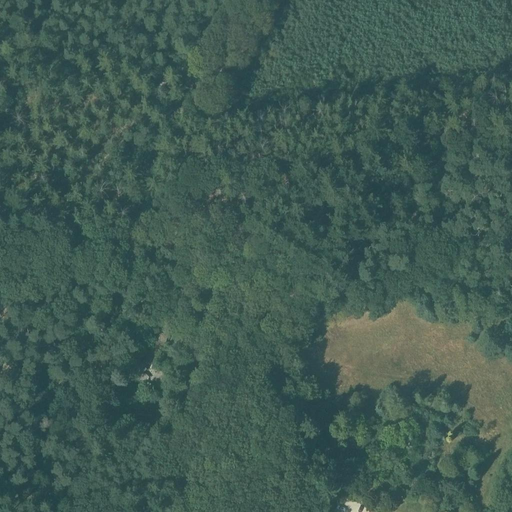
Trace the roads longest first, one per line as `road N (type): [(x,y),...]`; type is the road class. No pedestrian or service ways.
road 1 (track): [(241,0),(206,84),(166,130),(126,241),(53,511)]
road 2 (unknown): [(227,0),(140,102),(128,135),(88,188),(45,298),(0,352)]
